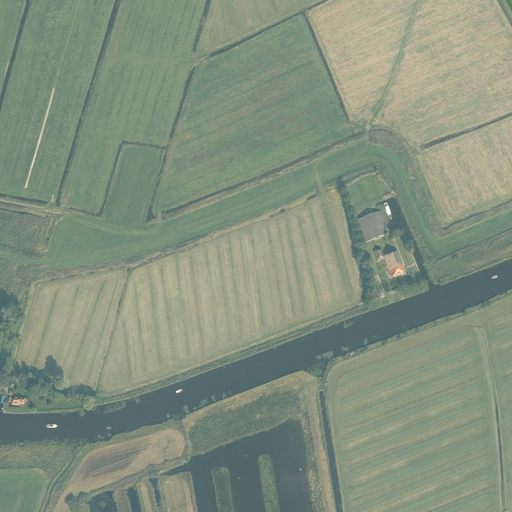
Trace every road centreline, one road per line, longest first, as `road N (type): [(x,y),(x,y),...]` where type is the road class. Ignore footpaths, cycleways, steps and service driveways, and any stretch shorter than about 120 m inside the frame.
road 1 (track): [(0,254),(47,261),(145,242),(368,155),(391,164),(436,253),(511,224)]
road 2 (track): [(4,367),(114,396),(374,300)]
road 3 (track): [(354,307),(315,166),(367,137),(417,0)]
